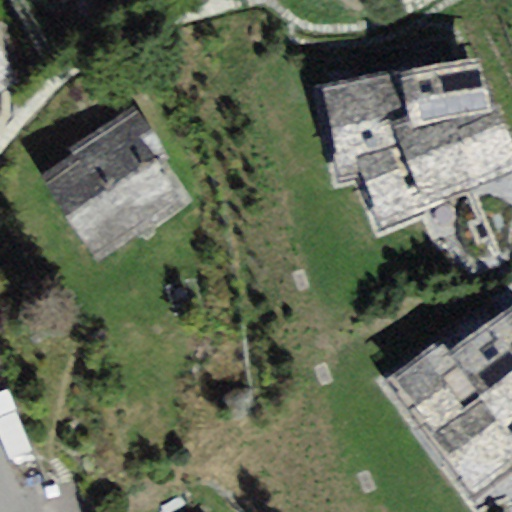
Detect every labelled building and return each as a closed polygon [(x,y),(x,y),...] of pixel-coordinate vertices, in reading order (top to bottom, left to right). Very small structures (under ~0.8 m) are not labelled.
[(461,74),(458,62),(407,73),(409,85),(347,98),(362,164),(382,159),(401,206),(506,164),(477,92),(472,94),(467,72),(461,74)] [(0,98),(14,92),(0,63),(0,98)] [(65,162),(32,179),(89,266),(194,204),(130,111),(61,152),(65,162)] [(381,172),(332,202),(365,256),(414,227),(381,172)] [(467,308),(352,379),(385,436),(457,398),(472,421),(511,394),(511,301),(507,295),(474,317),(467,308)]
